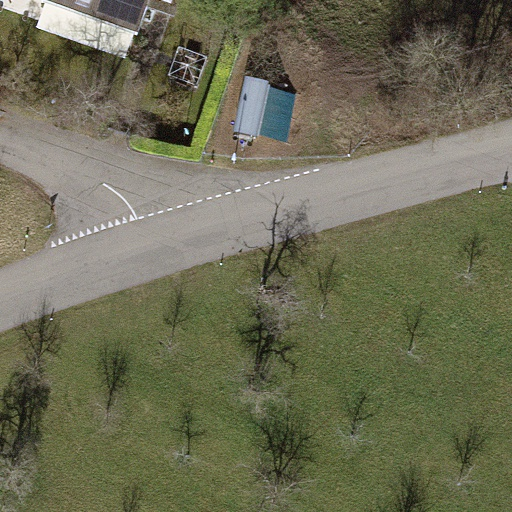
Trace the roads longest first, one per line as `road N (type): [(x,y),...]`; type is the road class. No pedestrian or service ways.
road 1 (tertiary): [(511,154),(163,254)]
road 2 (residential): [(163,254),(82,174),(0,144)]
road 3 (tertiary): [(163,254),(0,312)]
